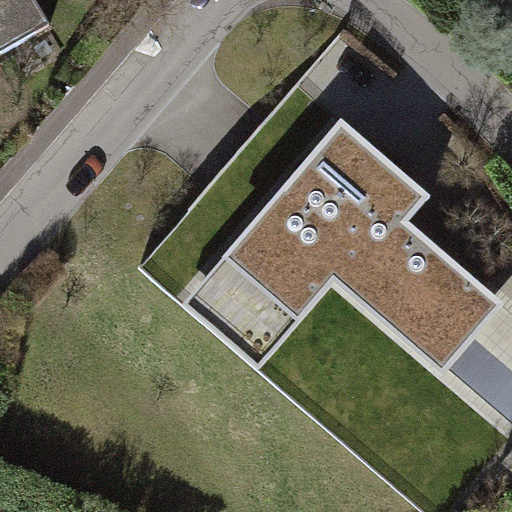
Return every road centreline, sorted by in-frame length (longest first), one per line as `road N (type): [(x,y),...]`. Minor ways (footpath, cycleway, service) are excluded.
road 1 (residential): [(228,0),(0,246)]
road 2 (residential): [(374,0),(511,113)]
